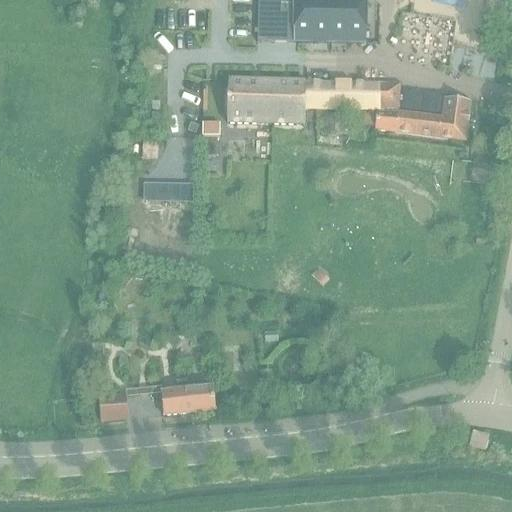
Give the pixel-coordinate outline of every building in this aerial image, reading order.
[(363,43),(363,0),(263,0),(263,42),(363,43)] [(463,142),(468,102),(442,99),(439,118),(396,113),(397,86),(227,82),(226,124),(300,126),(301,108),(392,110),(392,114),(374,113),(372,131),(463,142)] [(203,123),(203,136),(220,136),(220,123),(203,123)] [(178,194),(148,192),(147,216),(177,218),(178,194)] [(214,411),(211,388),(177,392),(161,394),(163,417),(214,411)] [(101,423),(127,420),(124,395),(99,397),(101,423)] [(483,450),(486,437),(473,434),(470,447),(483,450)]
